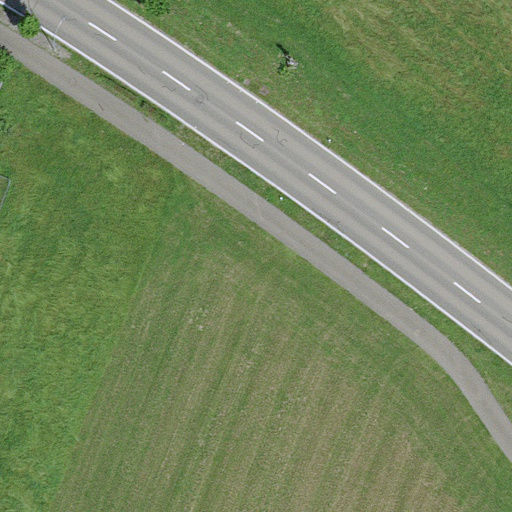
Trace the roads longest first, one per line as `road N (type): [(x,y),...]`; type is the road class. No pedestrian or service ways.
road 1 (track): [(511,436),(450,345),(192,155),(0,31)]
road 2 (tertiary): [(60,0),(315,166),(511,324)]
